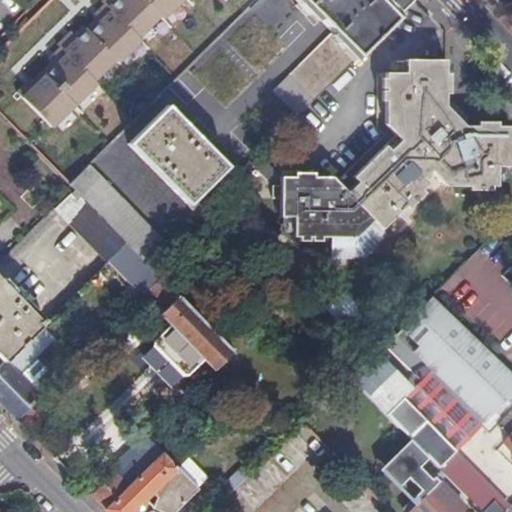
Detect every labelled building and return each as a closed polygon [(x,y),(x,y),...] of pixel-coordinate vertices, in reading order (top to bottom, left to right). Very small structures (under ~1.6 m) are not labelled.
[(0,0),(0,36),(13,23),(0,10),(0,2),(1,0),(0,0)] [(134,41),(158,18),(140,0),(114,0),(104,9),(108,13),(134,41)] [(140,0),(158,18),(177,0),(140,0)] [(300,0),(296,4),(306,15),(311,10),(332,31),(274,92),(298,116),(413,0),(300,0)] [(134,41),(108,13),(86,33),(113,61),(134,41)] [(113,61),(86,33),(64,53),(91,81),(113,61)] [(91,81),(64,53),(41,75),(71,108),(95,85),(91,81)] [(459,121),(450,112),(445,106),(446,62),(406,61),(406,76),(386,76),(385,127),(396,138),(353,180),(357,185),(347,195),(332,180),(277,179),(277,187),(269,187),(269,200),(277,201),(277,219),(291,219),(291,239),(328,239),(328,260),(361,260),(386,237),(380,230),(427,184),(422,178),(429,172),(444,187),(495,188),(496,167),(509,167),(509,128),(464,127),(459,121)] [(71,108),(41,75),(16,98),(46,130),(71,108)] [(195,200),(204,210),(223,191),(214,182),(228,167),(167,106),(127,145),(189,207),(195,200)] [(453,110),(450,112),(459,121),(462,119),(453,110)] [(69,185),(74,190),(127,244),(148,265),(166,246),(88,167),(69,185)] [(74,190),(54,210),(106,264),(127,244),(74,190)] [(162,280),(146,296),(163,314),(161,316),(170,325),(155,341),(154,346),(185,377),(189,376),(205,361),(214,370),(226,360),(230,364),(238,356),(226,344),(162,280)] [(0,283),(0,357),(5,363),(6,362),(10,358),(42,328),(0,283)] [(511,370),(433,295),(432,297),(511,374),(511,392),(486,420),(480,425),(478,428),(491,442),(511,421),(511,437),(505,444),(511,450),(511,370)] [(398,334),(411,348),(474,409),(486,420),(511,392),(511,374),(432,297),(398,334)] [(42,328),(10,358),(18,365),(34,349),(33,348),(47,334),(42,328)] [(393,335),(385,342),(390,348),(398,341),(393,335)] [(385,342),(356,372),(349,378),(437,469),(439,467),(444,462),(450,456),(478,428),(480,425),(469,415),(474,409),(411,348),(400,358),(390,348),(385,342)] [(5,363),(0,367),(0,402),(17,420),(29,408),(59,379),(51,372),(33,389),(5,363)] [(29,408),(17,420),(29,432),(41,420),(29,408)] [(486,420),(474,409),(469,415),(480,425),(486,420)] [(175,511),(200,489),(176,465),(163,452),(128,487),(105,510),(107,511),(132,511),(153,492),(158,498),(154,508),(163,511),(175,511)] [(439,467),(437,469),(479,511),(485,511),(495,502),(450,456),(444,462),(448,468),(443,472),(439,467)] [(444,462),(439,467),(443,472),(448,468),(444,462)] [(114,472),(90,495),(105,510),(128,487),(114,472)] [(466,511),(441,484),(410,511),(466,511)] [(503,511),(495,502),(485,511),(503,511)]
